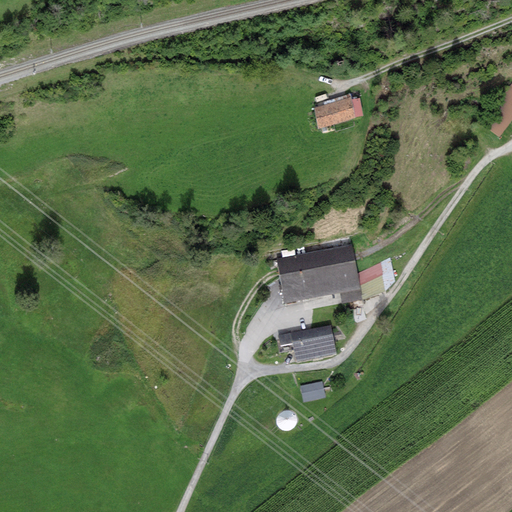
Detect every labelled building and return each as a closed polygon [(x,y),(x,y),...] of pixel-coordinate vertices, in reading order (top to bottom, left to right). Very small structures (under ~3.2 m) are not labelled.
[(511,86),(480,126),(494,138),(511,116),(511,86)] [(350,99),(308,111),(314,130),(355,119),(350,99)] [(353,251),(281,264),(288,306),(361,293),(353,251)] [(331,332),(281,340),(284,357),(296,354),(298,366),(335,359),(331,332)] [(322,383),(302,386),(305,401),(324,397),(322,383)]
